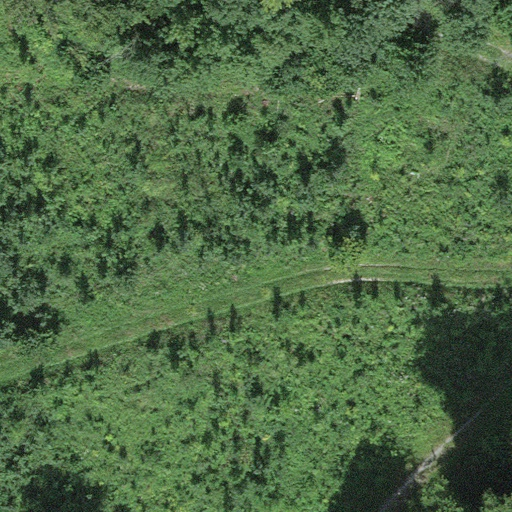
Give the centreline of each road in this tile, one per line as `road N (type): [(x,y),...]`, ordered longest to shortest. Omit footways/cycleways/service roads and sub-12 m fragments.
road 1 (track): [(0,373),(332,272),(511,280)]
road 2 (track): [(375,511),(511,376)]
road 3 (track): [(511,60),(405,0)]
